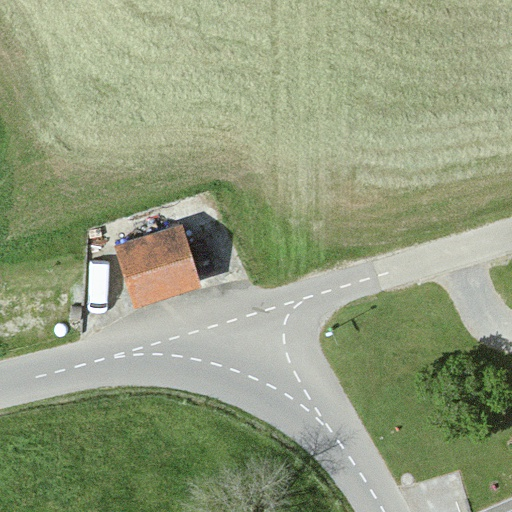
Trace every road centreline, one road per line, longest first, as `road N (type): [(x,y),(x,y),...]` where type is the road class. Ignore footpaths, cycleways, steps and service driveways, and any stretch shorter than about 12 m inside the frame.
road 1 (unclassified): [(0,385),(259,324),(382,511)]
road 2 (track): [(259,324),(511,236)]
